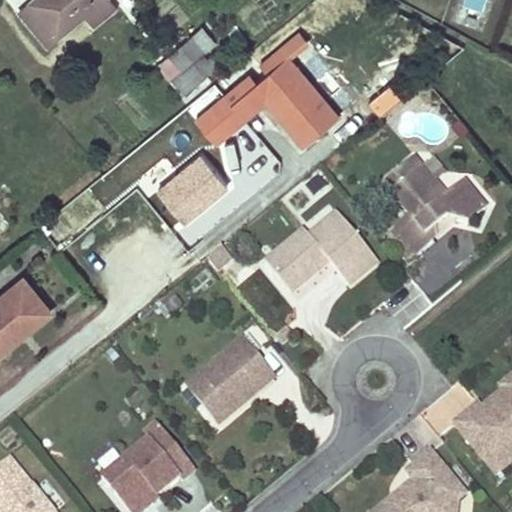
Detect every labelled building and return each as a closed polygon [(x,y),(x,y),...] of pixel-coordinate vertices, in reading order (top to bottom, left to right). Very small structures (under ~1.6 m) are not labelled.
[(34,0),(20,12),(48,45),(85,14),(95,26),(117,8),(110,0),(34,0)] [(307,40),(300,31),(283,45),(290,54),(307,40)] [(205,50),(192,34),(180,44),(207,75),(214,69),(201,54),(205,50)] [(207,75),(180,44),(169,54),(181,69),(182,70),(186,67),(199,82),(207,75)] [(253,84),(264,97),(304,145),(341,115),(314,83),(312,86),(297,69),(300,66),(290,54),(283,45),(260,64),(267,72),(257,80),(253,84)] [(181,69),(169,54),(158,64),(170,78),(181,69)] [(250,72),(225,94),(243,115),(264,97),(253,84),(257,80),(250,72)] [(196,118),(215,142),(245,117),(243,115),(225,94),(196,118)] [(178,228),(228,186),(193,145),(143,188),(178,228)] [(425,168),(415,156),(400,169),(409,181),(425,168)] [(409,181),(400,169),(382,183),(409,216),(390,231),(414,260),(433,243),(427,236),(447,220),(459,222),(469,224),(487,209),(465,182),(448,196),(425,168),(409,181)] [(326,186),(318,177),(307,187),(315,196),(326,186)] [(291,262),(276,275),(292,295),(320,271),(324,268),(330,263),(350,288),(379,263),(337,213),(309,237),(304,231),(281,250),(291,262)] [(427,236),(433,243),(459,222),(447,220),(427,236)] [(222,248),(207,260),(218,274),(233,261),(222,248)] [(291,262),(281,250),(266,263),(276,275),(291,262)] [(285,303),(259,266),(236,283),(262,320),(285,303)] [(0,351),(50,310),(23,277),(0,295),(0,351)] [(277,378),(245,340),(187,388),(214,421),(254,388),(258,394),(277,378)] [(497,475),(511,462),(511,377),(500,388),(508,397),(486,415),(478,406),(455,424),(497,475)] [(219,426),(258,394),(254,388),(214,421),(219,426)] [(158,497),(181,478),(150,440),(102,479),(128,511),(144,511),(150,508),(147,505),(158,497)] [(448,511),(449,507),(459,499),(464,494),(431,453),(415,466),(407,473),(414,481),(399,493),(398,502),(394,505),(390,500),(376,511),(448,511)] [(51,511),(10,462),(0,470),(0,509),(2,511),(51,511)] [(399,493),(390,500),(394,505),(398,502),(399,493)] [(160,499),(158,497),(147,505),(150,508),(160,499)] [(457,511),(459,499),(449,507),(448,511),(457,511)]
